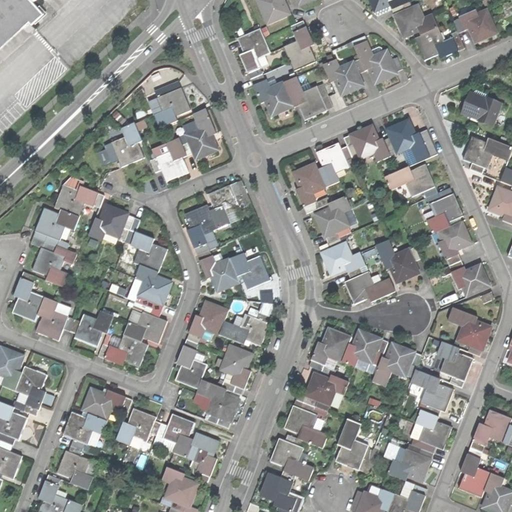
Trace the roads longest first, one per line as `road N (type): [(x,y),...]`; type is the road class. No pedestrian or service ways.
road 1 (residential): [(78,364),(146,390),(160,378),(193,280),(163,207)]
road 2 (residential): [(511,308),(419,89)]
road 3 (residential): [(225,511),(304,310)]
road 4 (residential): [(0,186),(137,55)]
road 5 (residential): [(257,159),(419,89)]
road 6 (residential): [(304,310),(296,260),(257,159)]
road 7 (residential): [(78,364),(22,511)]
road 8 (residential): [(436,503),(484,385)]
